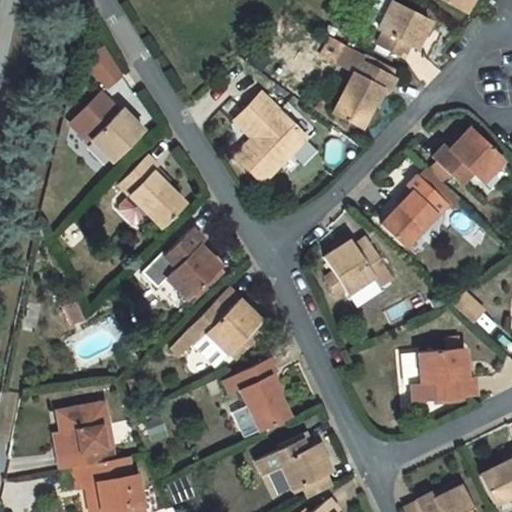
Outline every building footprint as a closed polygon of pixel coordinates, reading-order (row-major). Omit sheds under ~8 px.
[(414,48),(428,20),(390,0),(376,28),(382,31),(375,44),(401,57),(408,44),(414,48)] [(442,0),(464,12),(469,0),(442,0)] [(340,44),(331,62),(352,73),(331,113),(359,128),(371,104),(379,87),(384,90),(386,91),(394,77),(360,59),(362,55),(340,44)] [(86,64),(109,91),(128,74),(104,48),(86,64)] [(376,107),(384,90),(379,87),(371,104),(376,107)] [(71,120),(111,161),(142,130),(120,108),(118,110),(99,92),(71,120)] [(237,115),(256,133),(252,138),(234,156),(261,182),(306,137),(260,93),(237,115)] [(237,115),(233,119),(252,138),(256,133),(237,115)] [(502,159),(468,127),(447,149),(442,144),(430,156),(458,184),(470,171),(480,181),(502,159)] [(164,185),(151,172),(154,168),(156,167),(144,155),(117,183),(128,194),(117,205),(118,210),(132,224),(138,224),(148,213),(161,226),(183,204),(164,185)] [(424,166),(416,175),(405,186),(407,187),(411,191),(398,205),(380,224),(402,247),(444,201),(451,207),(458,200),(424,166)] [(168,181),(154,168),(151,172),(164,185),(168,181)] [(411,191),(407,187),(394,201),(398,205),(411,191)] [(203,240),(190,228),(152,265),(150,262),(129,282),(144,298),(165,278),(186,299),(220,267),(198,245),(203,240)] [(390,277),(364,237),(352,245),(348,239),(322,257),(332,271),(324,277),(334,294),(343,288),(346,293),(371,276),(377,286),(390,277)] [(260,319),(226,288),(187,328),(198,339),(192,344),(214,366),(228,352),(256,323),(260,319)] [(262,329),(256,323),(228,352),(233,358),(262,329)] [(198,339),(187,328),(169,347),(177,355),(189,341),(192,344),(198,339)] [(463,347),(416,352),(419,382),(409,383),(410,401),(474,395),(473,377),(466,378),(463,347)] [(274,371),(268,358),(231,375),(237,389),(258,430),(288,416),(276,392),(268,374),(273,372),(274,371)] [(281,389),(273,372),(268,374),(276,392),(281,389)] [(237,389),(231,375),(221,380),(227,393),(237,389)] [(102,403),(56,412),(60,433),(64,454),(57,456),(59,468),(73,466),(102,461),(100,448),(104,447),(100,426),(107,425),(102,403)] [(107,425),(100,426),(104,447),(100,448),(102,461),(112,459),(107,425)] [(303,432),(277,444),(278,448),(253,459),(261,475),(279,466),(291,489),(300,485),(306,498),(332,485),(325,473),(330,471),(316,442),(309,445),(303,432)] [(60,433),(53,435),(57,456),(64,454),(60,433)] [(511,458),(511,452),(500,458),(503,463),(511,458)] [(130,476),(126,456),(112,459),(102,461),(73,466),(77,488),(85,486),(96,484),(101,511),(142,511),(135,475),(130,476)] [(511,458),(503,463),(478,475),(492,503),(511,492),(511,458)] [(189,495),(180,479),(166,487),(175,503),(189,495)] [(96,484),(85,486),(90,511),(95,511),(101,511),(96,484)] [(429,493),(413,501),(414,502),(419,511),(473,511),(460,485),(432,499),(429,493)] [(337,510),(328,498),(310,511),(334,511),(336,511),(337,510)] [(419,511),(414,502),(402,508),(404,511),(419,511)]
